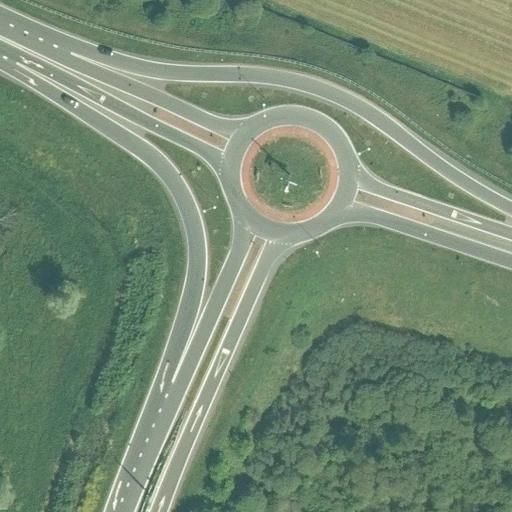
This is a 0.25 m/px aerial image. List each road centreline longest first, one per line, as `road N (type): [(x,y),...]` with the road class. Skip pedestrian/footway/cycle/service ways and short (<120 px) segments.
road 1 (trunk): [(511,206),(325,87),(272,74),(39,54)]
road 2 (motorway): [(0,59),(143,146),(177,185),(197,264),(177,389)]
road 3 (motorway): [(155,511),(269,253),(287,232)]
road 4 (trunk): [(235,145),(39,54)]
road 5 (motorway): [(244,213),(241,246),(177,389)]
road 6 (trunk): [(345,193),(345,149),(313,117),(269,115),(235,145)]
road 7 (trunk): [(511,247),(345,193)]
road 8 (motorway): [(177,389),(122,511)]
